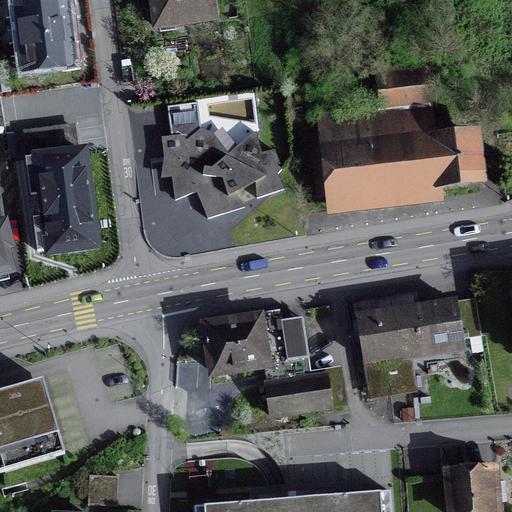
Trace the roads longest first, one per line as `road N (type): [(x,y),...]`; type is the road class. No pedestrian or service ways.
road 1 (residential): [(511,427),(366,434),(332,260)]
road 2 (residential): [(100,0),(145,296)]
road 3 (residential): [(145,296),(160,354),(153,511)]
road 4 (secondary): [(332,260),(145,296)]
road 5 (secondary): [(511,231),(332,260)]
road 6 (secondary): [(145,296),(0,329)]
